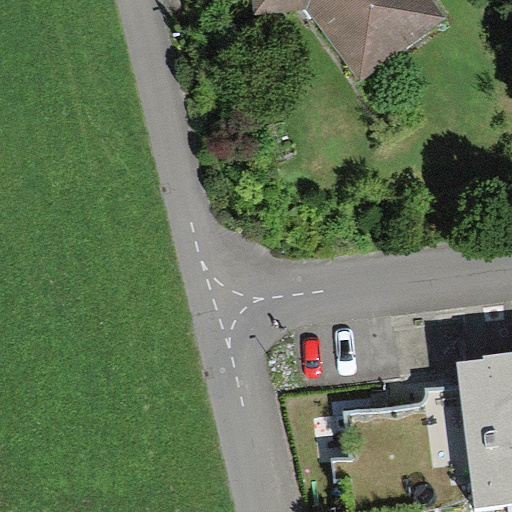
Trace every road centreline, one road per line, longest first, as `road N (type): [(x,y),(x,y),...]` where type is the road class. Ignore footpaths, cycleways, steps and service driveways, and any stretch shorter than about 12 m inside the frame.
road 1 (residential): [(217,307),(140,0)]
road 2 (residential): [(217,307),(511,265)]
road 3 (residential): [(268,511),(217,307)]
